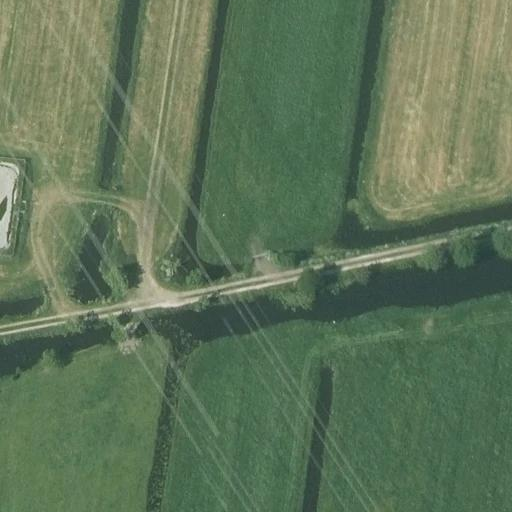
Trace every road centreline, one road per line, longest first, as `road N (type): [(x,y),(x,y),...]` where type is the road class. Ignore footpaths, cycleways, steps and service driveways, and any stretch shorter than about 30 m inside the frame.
road 1 (unclassified): [(65,318),(511,232)]
road 2 (track): [(177,0),(127,321)]
